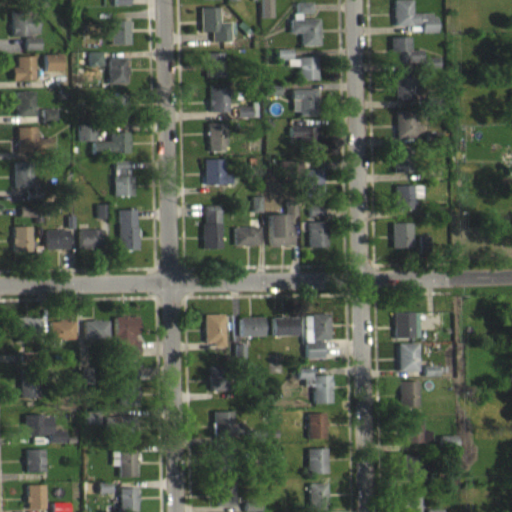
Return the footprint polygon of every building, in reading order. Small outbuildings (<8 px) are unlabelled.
[(215,0),(199,0),(200,9),(216,9),(215,0)] [(236,10),(236,0),(224,0),(224,10),(236,10)] [(259,27),(271,27),(271,0),(259,1),(259,27)] [(128,1),(112,2),(112,15),(128,14),(128,1)] [(419,35),(419,42),(435,42),(435,23),(411,24),(411,9),(391,9),(392,35),(419,35)] [(311,22),(311,11),(294,12),(294,23),(311,22)] [(199,42),(210,41),(210,51),(231,51),(231,31),(217,32),(217,16),(198,17),(199,42)] [(10,45),(36,45),(36,22),(10,23),(10,45)] [(317,28),(299,28),(299,23),(288,23),(289,42),(299,42),(299,55),(317,55),(317,28)] [(108,54),(128,54),(128,30),(107,30),(108,54)] [(436,66),(421,67),(421,59),(409,59),(409,46),(388,47),(389,76),(436,75),(436,66)] [(38,59),(38,47),(23,47),(23,59),(38,59)] [(315,90),(315,66),(290,67),(290,58),(274,59),(274,69),(285,69),(286,76),(295,76),(296,90),(315,90)] [(101,61),(87,61),(86,75),(100,75),(101,61)] [(222,62),(202,62),(203,87),(222,87),(222,62)] [(42,63),(42,80),(60,80),(60,63),(42,63)] [(32,65),(14,66),(14,76),(9,76),(10,90),(32,89),(32,65)] [(106,93),(125,93),(125,67),(106,67),(106,93)] [(414,82),(393,82),(393,109),(413,110),(414,82)] [(226,97),(208,97),(208,122),(227,122),(226,97)] [(297,126),(316,126),(315,98),(289,99),(290,120),(297,120),(297,126)] [(32,100),(13,100),(13,125),(32,125),(32,100)] [(125,128),(125,104),(105,104),(105,128),(125,128)] [(235,115),(235,127),(255,126),(255,114),(235,115)] [(54,119),(40,119),(40,130),(54,130),(54,119)] [(414,134),(414,119),(393,120),(394,149),(421,148),(420,134),(414,134)] [(205,133),(206,162),(224,162),(224,132),(205,133)] [(75,150),(92,151),(93,135),(76,134),(75,150)] [(317,135),(287,136),(288,154),(317,153),(317,135)] [(15,137),(15,161),(51,160),(51,147),(35,147),(34,136),(15,137)] [(127,141),(108,142),(108,151),(90,151),(90,164),(127,163),(127,141)] [(392,184),(409,184),(408,158),(391,158),(392,184)] [(202,195),(229,194),(229,183),(222,183),(222,168),(202,169),(202,195)] [(112,170),(112,184),(128,184),(128,170),(112,170)] [(34,197),(33,172),(10,172),(11,197),(34,197)] [(322,179),(302,179),(302,208),(322,208),(322,179)] [(132,185),(112,185),(112,205),(132,205),(132,185)] [(412,220),(411,208),(421,208),(421,194),(394,195),(395,221),(412,220)] [(250,222),(260,221),(259,206),(249,206),(250,222)] [(201,215),(202,261),(219,260),(219,214),(201,215)] [(307,225),(322,225),(322,215),(307,214),(307,225)] [(136,219),(116,219),(116,260),(136,260),(136,219)] [(265,224),(266,256),(290,255),(289,223),(265,224)] [(307,258),(325,257),(325,230),(306,231),(307,258)] [(411,232),(390,232),(390,258),(411,258),(411,232)] [(29,236),(10,236),(10,261),(29,261),(29,236)] [(232,236),(232,256),(258,256),(258,236),(232,236)] [(43,240),(43,259),(67,258),(67,239),(43,240)] [(77,239),(77,259),(101,258),(101,239),(77,239)] [(417,259),(428,259),(428,246),(417,245),(417,259)] [(392,348),(418,347),(417,322),(391,322),(392,348)] [(202,352),(210,352),(210,356),(223,356),(222,323),(202,324),(202,352)] [(322,368),(322,350),(328,350),(327,323),(302,324),(303,368),(322,368)] [(137,367),(138,347),(137,347),(137,326),(114,325),(113,366),(137,367)] [(237,327),(237,346),(262,345),(261,326),(237,327)] [(36,327),(13,327),(13,352),(35,353),(36,327)] [(270,345),(296,345),(296,327),(270,327),(270,345)] [(81,348),(106,348),(106,330),(81,329),(81,348)] [(73,348),(72,330),(47,330),(47,349),(73,348)] [(417,381),(417,352),(396,353),(396,381),(417,381)] [(242,354),(232,354),(232,367),(242,367),(242,354)] [(134,375),(115,376),(116,416),(136,415),(134,375)] [(207,400),(230,400),(230,385),(221,385),(222,375),(207,375),(207,400)] [(421,385),(435,384),(435,375),(421,375),(421,385)] [(310,377),(297,378),(297,396),(310,396),(310,413),(330,413),(329,384),(310,384),(310,377)] [(36,382),(17,382),(17,407),(36,406),(36,382)] [(397,416),(417,416),(417,390),(396,391),(397,416)] [(81,433),(97,432),(97,420),(80,421),(81,433)] [(211,448),(239,447),(238,433),(231,433),(230,420),(210,421),(211,448)] [(304,449),(324,448),(324,423),(304,423),(304,449)] [(21,445),(47,445),(47,452),(62,452),(62,440),(49,440),(49,424),(21,424),(21,445)] [(421,427),(402,427),(401,453),(429,454),(430,440),(421,440),(421,427)] [(229,481),(228,466),(223,466),(222,458),(213,459),(213,464),(208,465),(209,482),(229,481)] [(325,458),(304,458),(304,484),(325,483),(325,458)] [(42,459),(23,459),(23,482),(42,481),(42,459)] [(116,486),(135,486),(134,460),(109,461),(109,475),(115,474),(116,486)] [(421,489),(422,464),(400,463),(400,488),(421,489)] [(95,503),(109,502),(108,491),(94,492),(95,503)] [(231,511),(232,491),(213,491),(213,511),(231,511)] [(306,492),(305,511),(324,511),(326,493),(306,492)] [(42,511),(42,494),(24,494),(24,511),(42,511)] [(134,511),(135,498),(117,497),(116,511),(134,511)] [(418,511),(419,499),(400,499),(399,511),(418,511)]
